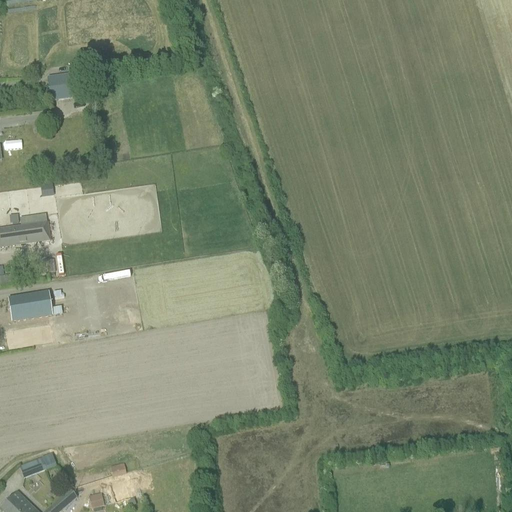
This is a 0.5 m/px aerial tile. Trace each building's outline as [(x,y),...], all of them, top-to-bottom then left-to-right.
[(49,90),(62,89),(64,89),(62,77),(47,78),(49,90)] [(78,99),(78,98),(77,87),(64,89),(62,89),(63,101),(78,99)] [(47,225),(45,216),(19,220),(21,229),(0,231),(0,249),(50,243),(47,225)] [(54,275),(55,275),(53,262),(44,263),(46,276),(54,275)] [(61,309),(51,310),(49,294),(8,300),(12,324),(53,318),(52,317),(62,315),(61,309)] [(7,346),(40,340),(38,329),(5,336),(7,346)] [(24,480),(55,468),(50,455),(40,458),(41,460),(19,469),(24,480)] [(112,479),(126,476),(123,465),(109,468),(112,479)] [(61,511),(76,499),(69,491),(45,511),(61,511)] [(35,511),(24,501),(17,494),(0,511),(35,511)] [(90,498),(93,511),(106,507),(102,495),(90,498)]
